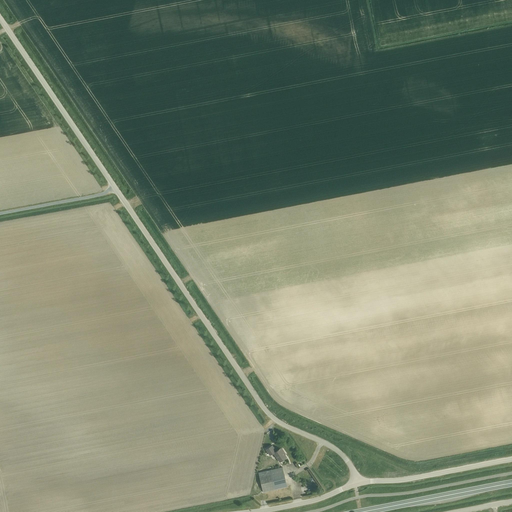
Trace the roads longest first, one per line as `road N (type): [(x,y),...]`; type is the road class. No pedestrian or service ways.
road 1 (unclassified): [(355,484),(336,449),(274,419),(260,403),(0,18)]
road 2 (unclassified): [(355,484),(511,459)]
road 3 (trunk): [(359,511),(511,481)]
